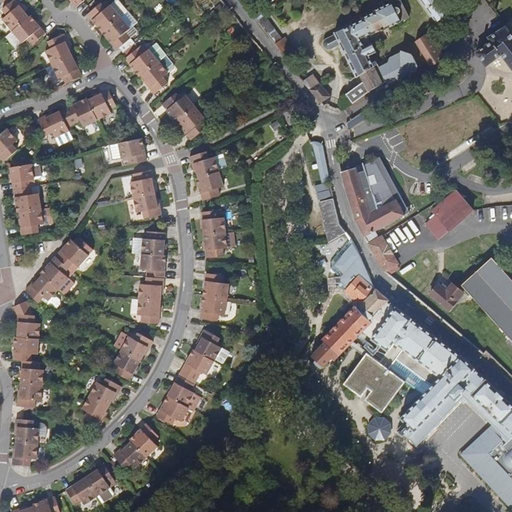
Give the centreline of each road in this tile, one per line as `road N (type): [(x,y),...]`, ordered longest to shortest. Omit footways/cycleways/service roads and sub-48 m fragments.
road 1 (residential): [(0,485),(46,477),(101,440),(155,380),(180,319),(187,263),(179,186),(142,107),(107,74)]
road 2 (unclassified): [(511,390),(377,275),(347,221),(321,113),(230,0)]
road 3 (unknown): [(372,123),(458,85),(474,51)]
